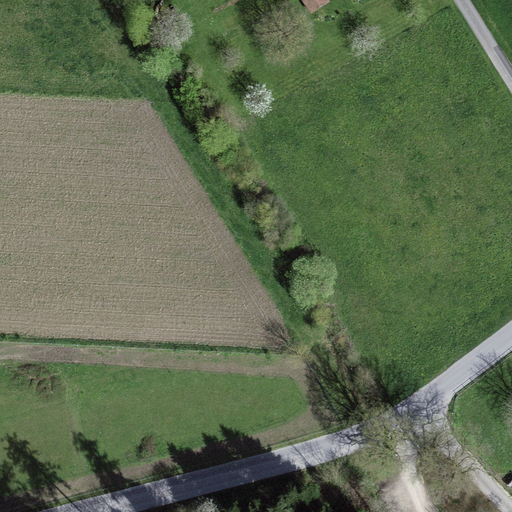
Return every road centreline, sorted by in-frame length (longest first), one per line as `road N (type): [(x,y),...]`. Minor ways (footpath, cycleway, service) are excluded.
road 1 (unclassified): [(56,511),(389,419),(511,335)]
road 2 (track): [(510,511),(412,407)]
